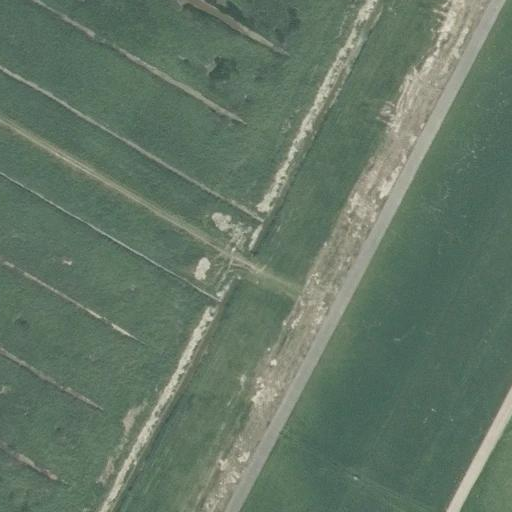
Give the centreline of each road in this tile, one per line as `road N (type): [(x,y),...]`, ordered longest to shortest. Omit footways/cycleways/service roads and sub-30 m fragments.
road 1 (track): [(476,0),(214,511)]
road 2 (track): [(324,292),(0,91)]
road 3 (track): [(442,511),(511,377)]
